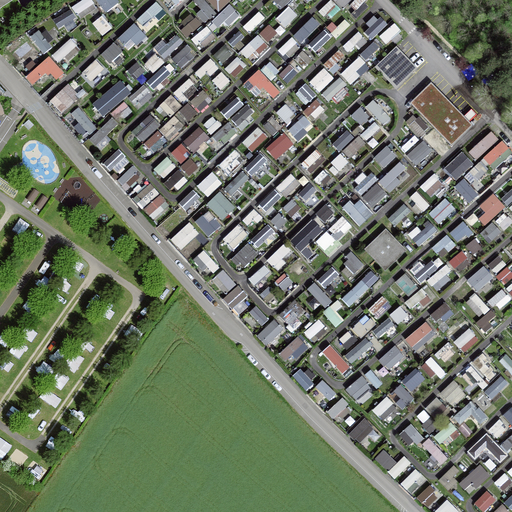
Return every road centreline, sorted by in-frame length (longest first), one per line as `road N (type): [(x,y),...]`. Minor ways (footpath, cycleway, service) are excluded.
road 1 (residential): [(410,511),(210,307),(0,73)]
road 2 (residential): [(378,0),(511,134)]
